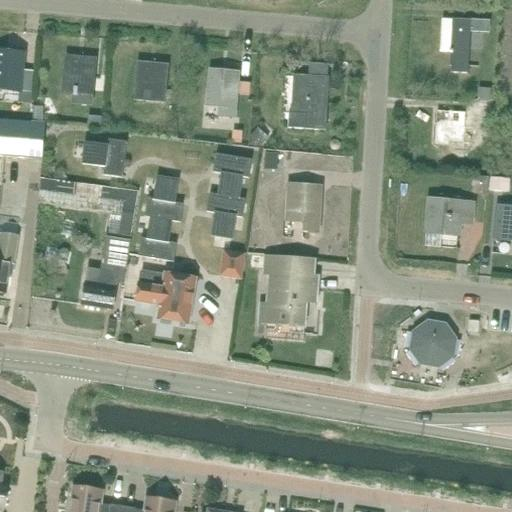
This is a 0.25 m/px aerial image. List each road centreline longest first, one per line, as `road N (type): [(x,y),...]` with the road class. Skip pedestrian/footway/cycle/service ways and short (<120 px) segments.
road 1 (residential): [(53,369),(45,446),(459,511)]
road 2 (residential): [(511,299),(366,287),(372,34)]
road 3 (residential): [(0,5),(372,34)]
road 4 (tertiary): [(377,417),(53,369)]
road 5 (tertiary): [(377,417),(511,443)]
road 6 (tertiary): [(511,417),(377,417)]
